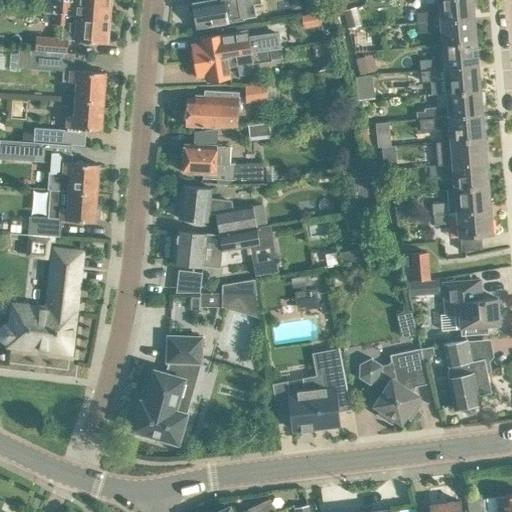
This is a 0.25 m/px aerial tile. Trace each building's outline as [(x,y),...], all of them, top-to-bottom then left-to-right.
[(54,0),(53,11),(56,12),(69,14),(77,14),(109,17),(110,0),(54,0)] [(207,0),(193,2),(197,28),(245,20),(241,0),(207,0)] [(438,0),(440,10),(416,12),(417,23),(474,18),(472,0),(438,0)] [(344,12),(349,30),(362,26),(357,8),(344,12)] [(325,10),(301,15),(304,28),(321,25),(321,22),(327,20),(325,10)] [(77,14),(69,14),(56,12),(55,23),(63,23),(61,37),(37,35),(36,50),(75,53),(75,52),(68,51),(68,39),(80,40),(80,42),(90,43),(90,41),(107,42),(109,17),(77,14)] [(443,44),(476,42),(474,18),(417,23),(418,33),(442,31),(443,44)] [(192,47),(190,50),(192,56),(194,58),(195,61),(281,48),(279,35),(272,36),(251,39),(249,30),(224,34),(224,33),(221,34),(201,37),(202,43),(192,44),(192,47)] [(367,36),(355,37),(356,54),(368,53),(367,36)] [(423,70),(478,65),(476,42),(443,44),(433,45),(434,58),(422,59),(423,70)] [(333,46),(316,47),(317,59),(334,57),(333,46)] [(195,61),(192,65),(193,71),(196,73),(197,77),(207,75),(208,81),(228,78),(231,77),(229,66),(253,62),(270,59),(283,58),(281,48),(195,61)] [(30,50),(30,67),(63,69),(62,80),(77,81),(76,98),(103,100),(105,72),(85,70),(74,70),(72,69),(72,64),(74,65),(75,53),(36,50),(35,50),(30,50)] [(373,58),(356,62),(361,78),(377,74),(373,58)] [(478,65),(423,70),(424,81),(431,80),(432,93),(436,93),(447,92),(480,89),(478,65)] [(251,85),(246,85),(246,101),(267,99),(266,83),(262,83),(261,78),(250,80),(251,85)] [(373,78),(357,80),(359,102),(375,101),(373,78)] [(183,112),(182,119),(186,122),(186,125),(206,126),(220,127),(238,126),(239,97),(240,91),(204,89),(204,94),(196,93),(196,94),(195,98),(187,98),(187,109),(183,112)] [(425,111),(416,112),(417,119),(425,118),(482,113),(480,89),(447,92),(448,106),(424,108),(425,111)] [(101,129),(103,100),(76,98),(75,115),(68,114),(67,127),(67,131),(80,132),(81,127),(101,129)] [(441,141),(484,137),(482,113),(425,118),(426,129),(440,127),(441,141)] [(269,122),(248,124),(249,136),(249,138),(271,136),(270,134),(269,122)] [(34,141),(67,143),(67,142),(63,142),(64,129),(35,127),(34,141)] [(390,133),(377,135),(378,147),(391,145),(390,133)] [(441,141),(436,141),(438,165),(444,165),(453,164),(486,161),(484,137),(441,141)] [(16,139),(15,163),(27,164),(39,164),(51,165),(50,170),(49,170),(48,188),(50,188),(70,190),(97,192),(99,163),(72,162),(73,153),(71,153),(71,144),(67,144),(67,143),(34,141),(16,139)] [(181,151),(181,155),(184,159),(183,171),(203,172),(203,178),(223,178),(231,178),(263,178),(262,163),(235,163),(229,163),(230,146),(217,145),(205,145),(185,144),(185,148),(181,151)] [(394,146),(380,147),(382,173),(397,171),(394,146)] [(455,187),(488,185),(486,161),(453,164),(455,187)] [(438,165),(429,166),(424,167),(425,173),(430,173),(430,177),(445,175),(444,165),(438,165)] [(374,174),(354,176),(356,195),(376,193),(374,174)] [(211,199),(212,187),(183,184),(179,218),(208,221),(209,214),(222,215),(222,213),(232,211),(230,201),(211,199)] [(457,211),(490,208),(488,185),(455,187),(457,211)] [(95,221),(97,192),(50,188),(48,217),(30,215),(28,234),(61,236),(62,218),(95,221)] [(432,213),(448,212),(447,202),(431,204),(432,213)] [(259,224),(256,207),(232,211),(222,213),(222,215),(225,231),(259,224)] [(457,211),(448,212),(449,223),(451,237),(460,236),(492,233),(490,208),(457,211)] [(448,212),(432,213),(434,225),(449,223),(448,212)] [(178,229),(174,263),(194,265),(203,266),(204,265),(221,267),(223,251),(250,246),(258,244),(274,242),(271,224),(257,226),(216,234),(207,232),(198,231),(178,229)] [(357,249),(340,252),(343,264),(359,262),(357,249)] [(4,339),(9,342),(9,345),(71,352),(75,312),(73,312),(74,302),(77,302),(82,253),(51,250),(44,303),(13,301),(11,325),(6,326),(4,326),(1,328),(1,331),(1,334),(1,335),(2,338),(4,339)] [(414,280),(430,278),(427,252),(412,253),(414,280)] [(410,255),(401,256),(401,265),(411,265),(410,255)] [(309,272),(290,274),(292,287),(311,285),(309,272)] [(255,278),(231,282),(231,283),(233,283),(233,292),(256,293),(255,278)] [(413,295),(441,293),(440,279),(412,282),(413,295)] [(446,314),(440,314),(442,329),(461,327),(461,334),(461,335),(467,334),(488,333),(488,325),(500,324),(498,297),(478,299),(477,279),(443,282),(445,302),(446,314)] [(316,288),(302,290),(295,291),(298,309),(319,306),(316,288)] [(192,297),(191,309),(200,309),(200,307),(222,307),(222,292),(200,293),(200,297),(192,297)] [(456,341),(444,343),(449,366),(448,372),(455,408),(480,402),(478,395),(492,392),(485,358),(472,361),(467,340),(467,334),(461,335),(461,334),(455,335),(456,341)] [(135,408),(132,419),(135,420),(132,429),(144,432),(143,436),(154,439),(155,436),(178,442),(187,412),(190,400),(179,397),(185,377),(183,377),(188,362),(202,363),(203,336),(168,335),(167,361),(169,361),(166,372),(155,369),(148,393),(150,393),(148,401),(141,399),(138,409),(135,408)] [(327,388),(290,396),(293,429),(301,428),(302,431),(304,431),(303,428),(310,427),(311,430),(313,430),(312,427),(339,424),(338,412),(350,409),(350,410),(352,410),(340,346),(338,347),(338,349),(317,353),(321,374),(324,373),(327,388)] [(428,382),(424,362),(421,347),(390,354),(391,360),(388,363),(382,364),(372,357),(360,363),(359,377),(370,384),(366,390),(374,395),(379,399),(376,404),(381,407),(377,413),(392,423),(396,417),(401,420),(405,415),(410,419),(420,404),(414,400),(417,395),(412,392),(416,386),(430,383),(430,381),(428,382)] [(499,511),(511,511),(511,494),(487,497),(488,511),(492,511),(499,511)] [(276,511),(270,498),(240,511),(232,511),(230,506),(217,511),(276,511)] [(461,511),(460,500),(431,504),(431,511),(461,511)]
